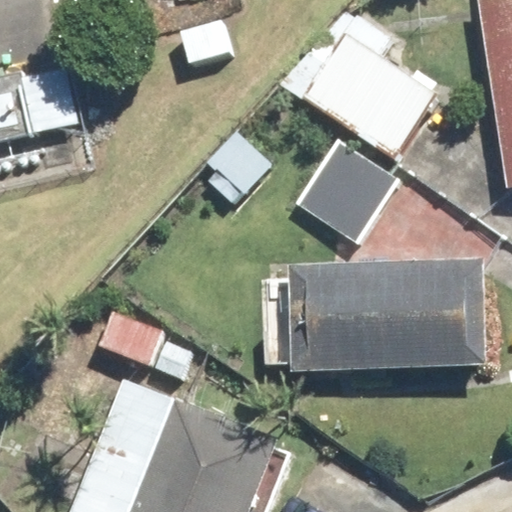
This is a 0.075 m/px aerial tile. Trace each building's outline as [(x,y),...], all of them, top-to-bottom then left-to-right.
[(511,196),(511,0),(468,0),(496,199),(511,196)] [(388,167),(430,99),(376,66),(390,42),(357,21),(343,44),(340,43),(298,112),(388,167)] [(0,81),(0,144),(92,124),(78,64),(0,81)] [(193,181),(225,213),(265,174),(234,142),(193,181)] [(400,187),(335,146),(294,210),(359,252),(400,187)] [(474,270),(283,275),(286,383),(477,378),(474,270)] [(106,315),(90,351),(147,376),(163,340),(106,315)] [(246,511),(271,449),(166,405),(125,511),(246,511)]
